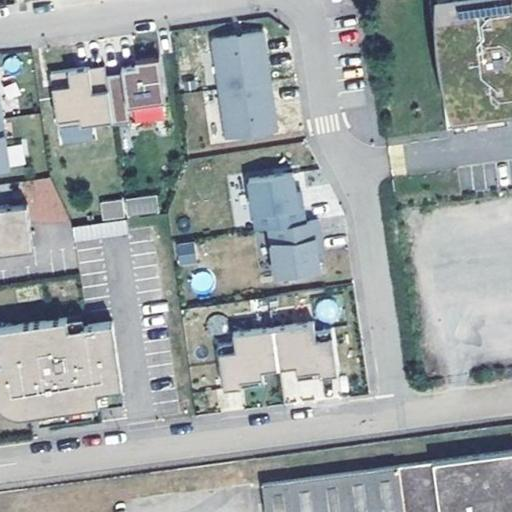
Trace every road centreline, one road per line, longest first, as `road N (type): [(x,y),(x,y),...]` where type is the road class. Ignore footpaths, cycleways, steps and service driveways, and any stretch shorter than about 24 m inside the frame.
road 1 (unclassified): [(0,462),(398,410)]
road 2 (residential): [(398,410),(365,201),(368,175)]
road 3 (residential): [(0,25),(198,0)]
road 4 (residential): [(298,0),(308,13),(332,137),(368,175)]
road 5 (residential): [(368,175),(399,158),(511,143)]
